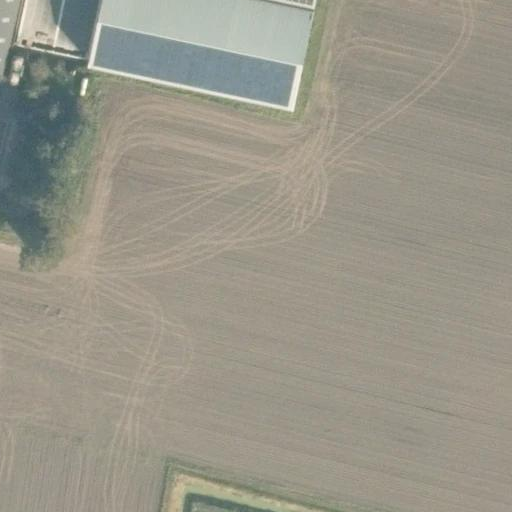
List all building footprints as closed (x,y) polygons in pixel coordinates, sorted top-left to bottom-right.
[(20,0),(19,0),(0,0),(0,77),(4,78),(20,0)] [(25,0),(16,45),(90,58),(101,0),(25,0)] [(293,100),(313,0),(101,0),(90,58),(293,100)] [(36,97),(16,94),(14,113),(33,116),(36,97)] [(0,164),(1,165),(14,115),(13,114),(0,111),(0,164)]
